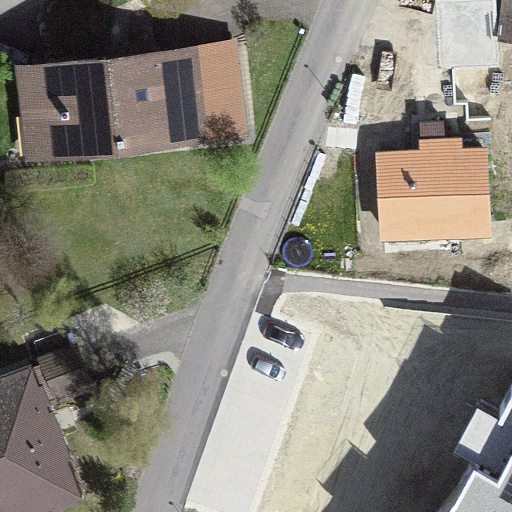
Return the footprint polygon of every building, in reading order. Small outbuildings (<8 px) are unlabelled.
[(511,0),(504,0),(501,31),(511,32),(511,0)] [(239,130),(231,57),(157,65),(155,51),(30,64),(35,111),(51,109),(55,149),(165,137),(164,130),(198,126),(201,134),(239,130)] [(380,156),(384,228),(485,222),(482,138),(422,142),(423,153),(380,156)] [(0,511),(32,511),(80,494),(32,364),(0,375),(0,511)] [(511,511),(511,382),(461,480),(434,511),(511,511)]
